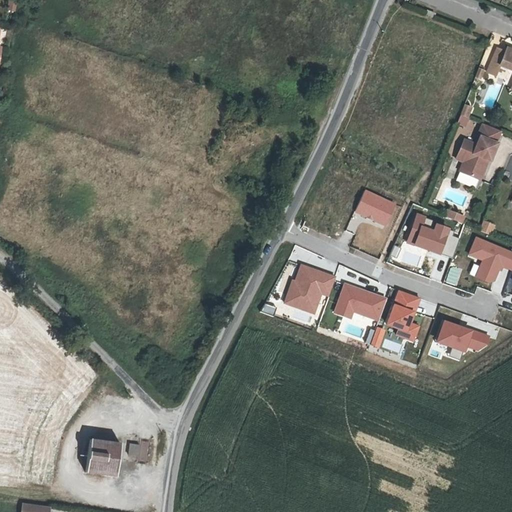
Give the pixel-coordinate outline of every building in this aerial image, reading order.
[(505,52),(497,48),(486,73),(495,77),(500,66),(511,71),(511,82),(508,92),(511,93),(511,48),(508,47),(505,52)] [(467,126),(471,106),(462,104),(458,124),(467,126)] [(500,131),(480,124),(474,141),(463,137),(455,159),(464,162),(461,171),(482,179),(500,131)] [(447,209),(444,217),(463,223),(465,215),(447,209)] [(436,221),(415,214),(405,245),(452,260),(459,238),(455,236),(457,230),(436,223),(436,221)] [(483,220),(479,231),(491,235),(495,225),(483,220)] [(511,268),(511,251),(475,236),(467,256),(480,262),(473,277),(492,285),(500,267),(511,271),(511,268)] [(387,298),(343,283),(333,313),(353,320),(355,314),(378,322),(387,298)] [(422,298),(398,289),(385,325),(397,330),(394,336),(414,343),(421,326),(413,323),(422,298)] [(486,335),(444,320),(437,343),(465,352),(467,347),(480,352),(486,335)] [(90,437),(85,470),(116,476),(121,443),(90,437)] [(130,445),(128,458),(137,459),(139,447),(130,445)]
